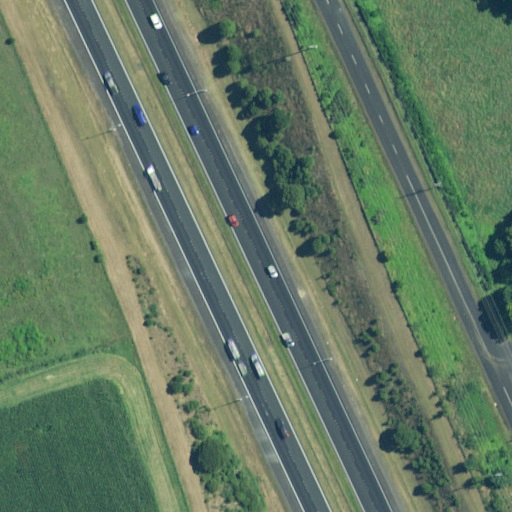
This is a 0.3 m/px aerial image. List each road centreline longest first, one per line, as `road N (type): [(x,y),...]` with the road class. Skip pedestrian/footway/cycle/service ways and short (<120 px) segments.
road 1 (motorway): [(137,0),(375,511)]
road 2 (motorway): [(314,511),(77,0)]
road 3 (unclassified): [(505,377),(331,0)]
